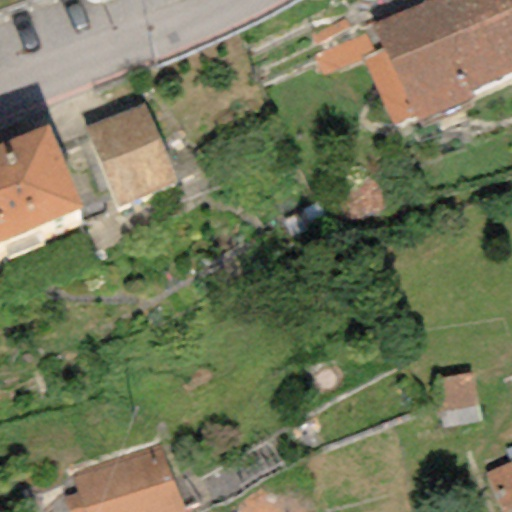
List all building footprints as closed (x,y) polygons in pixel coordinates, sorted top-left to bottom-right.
[(511,0),(429,0),(371,26),(383,51),(364,59),(394,126),(415,117),(419,126),(471,103),(467,93),(511,73),(511,0)] [(143,105),(84,129),(116,206),(175,182),(143,105)] [(48,124),(0,143),(0,242),(82,210),(48,124)] [(183,511),(162,446),(71,476),(78,495),(62,500),(65,511),(183,511)] [(511,511),(511,463),(485,473),(498,511),(511,511)]
